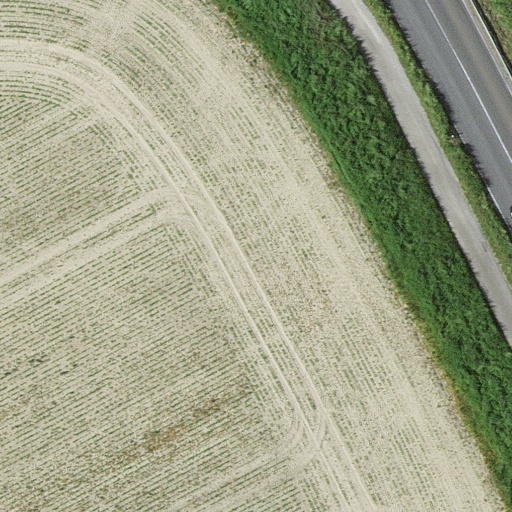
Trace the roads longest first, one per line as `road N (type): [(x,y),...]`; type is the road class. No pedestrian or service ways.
road 1 (track): [(347,0),(511,316)]
road 2 (secondary): [(424,0),(511,160)]
